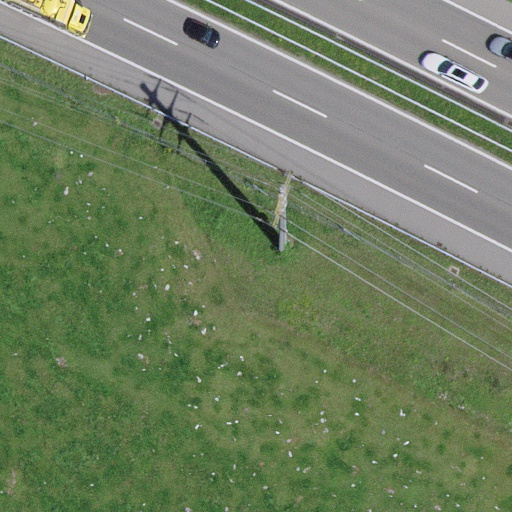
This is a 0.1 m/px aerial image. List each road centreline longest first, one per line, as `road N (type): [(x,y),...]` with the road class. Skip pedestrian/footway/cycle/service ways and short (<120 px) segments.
road 1 (motorway): [(74,0),(511,212)]
road 2 (motorway): [(511,73),(364,0)]
